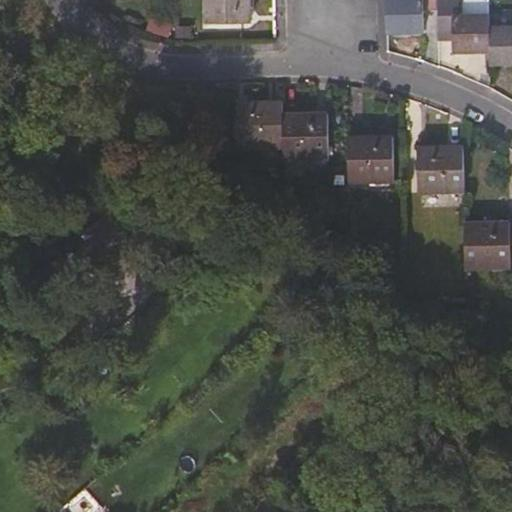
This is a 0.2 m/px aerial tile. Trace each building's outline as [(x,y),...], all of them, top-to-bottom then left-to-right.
[(249,23),(248,0),(205,0),(206,24),(249,23)] [(422,33),(422,11),(437,11),(437,0),(436,0),(384,0),(386,33),(422,33)] [(489,52),(488,28),(488,16),(461,16),(460,0),(448,0),(437,0),(437,11),(437,31),(451,31),(451,52),(489,52)] [(511,12),(511,13),(511,28),(488,28),(489,52),(489,65),(511,64),(511,12)] [(282,146),(281,115),(280,102),(236,103),(237,147),(282,146)] [(327,159),(326,114),(281,115),(282,146),(282,161),(287,161),(287,176),(303,176),(303,160),(327,159)] [(393,182),(392,137),(347,138),(348,183),(393,182)] [(463,192),(462,148),(418,148),(418,193),(463,192)] [(511,244),(511,219),(508,219),(508,223),(463,223),(464,268),(509,267),(508,244),(511,244)] [(36,278),(53,264),(83,239),(77,232),(30,270),(36,278)] [(473,310),(472,297),(464,297),(464,309),(473,310)] [(490,346),(480,335),(470,344),(480,355),(490,346)]
